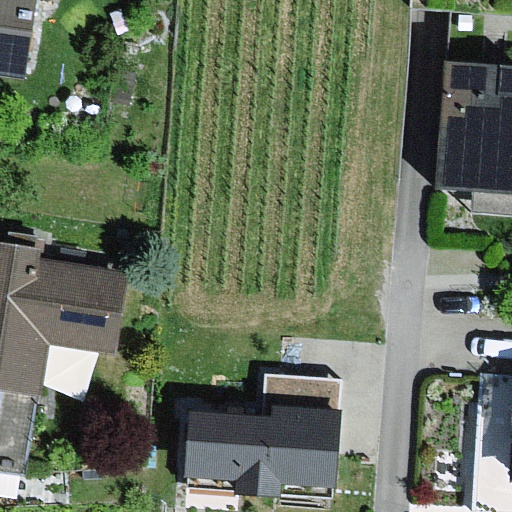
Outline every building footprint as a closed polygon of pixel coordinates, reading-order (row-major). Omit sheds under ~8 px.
[(0,0),(0,75),(15,78),(26,0),(0,0)] [(511,69),(492,68),(444,65),(436,191),(511,195),(511,69)] [(106,351),(118,274),(29,260),(32,244),(0,239),(0,386),(33,391),(41,341),(106,351)] [(511,511),(511,365),(506,365),(506,375),(478,373),(470,511),(511,511)] [(268,373),(264,418),(335,424),(339,378),(268,373)] [(33,391),(0,386),(0,473),(19,477),(33,391)] [(276,481),(330,485),(335,424),(264,418),(191,412),(186,473),(231,477),(230,492),(275,495),(276,481)]
